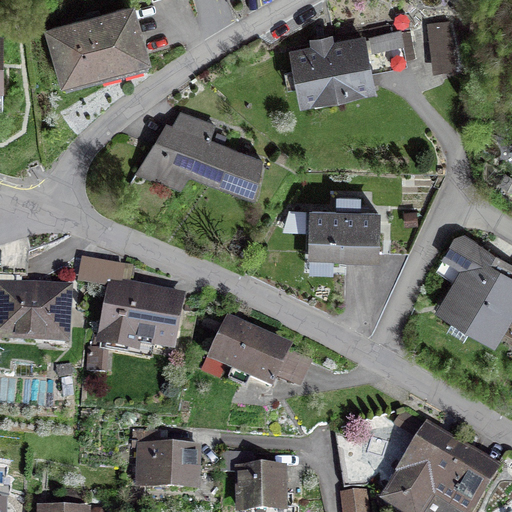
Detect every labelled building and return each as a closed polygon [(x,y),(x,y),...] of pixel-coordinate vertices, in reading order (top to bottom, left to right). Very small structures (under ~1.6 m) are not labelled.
[(131,5),(50,28),(64,79),(146,55),(131,5)] [(453,68),(449,23),(429,26),(431,42),(434,42),(436,65),(438,70),(453,68)] [(400,32),(370,38),(376,67),(406,61),(400,32)] [(317,48),(294,53),(302,94),(341,87),(342,92),(372,86),(362,39),(330,45),(328,37),(315,40),(317,48)] [(214,125),(186,115),(177,129),(174,127),(160,148),(153,145),(136,172),(165,182),(175,166),(255,195),(262,160),(209,141),(214,125)] [(337,212),(312,211),(310,253),(377,254),(378,213),(359,213),(359,198),(338,198),(337,212)] [(438,268),(463,283),(449,306),(475,321),(471,327),(493,340),(510,312),(511,313),(511,312),(511,268),(507,266),(508,264),(463,237),(456,238),(438,268)] [(0,274),(21,276),(23,254),(0,252),(0,274)] [(111,290),(125,293),(130,267),(84,258),(79,285),(111,291),(111,290)] [(21,276),(0,274),(0,337),(65,341),(68,290),(36,288),(35,297),(20,296),(21,276)] [(111,290),(111,291),(101,344),(135,350),(138,336),(154,338),(153,345),(172,348),(181,299),(162,295),(161,299),(125,293),(111,290)] [(288,350),(241,329),(242,327),(230,322),(213,361),(271,387),(288,350)] [(309,361),(291,353),(281,375),(300,383),(309,361)] [(424,425),(402,413),(395,424),(418,436),(424,425)] [(470,511),(497,468),(429,426),(383,501),(401,511),(470,511)] [(133,447),(141,448),(140,486),(195,488),(197,450),(158,448),(159,433),(133,432),(133,447)] [(251,454),(221,452),(221,472),(240,472),(240,511),(283,511),(283,471),(251,471),(251,454)] [(366,511),(364,491),(344,493),(346,511),(366,511)]
